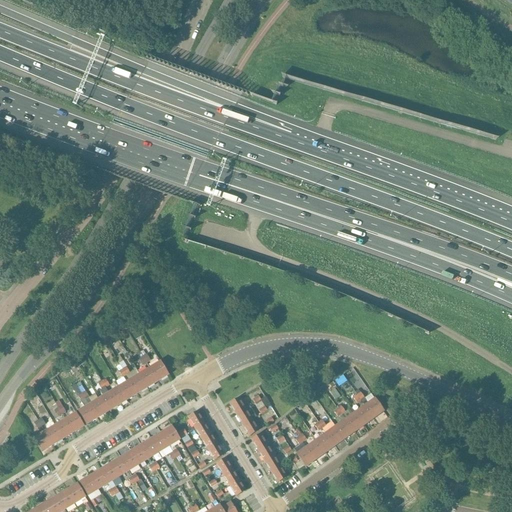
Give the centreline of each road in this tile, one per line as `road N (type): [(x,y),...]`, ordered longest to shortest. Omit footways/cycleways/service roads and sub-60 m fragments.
road 1 (motorway): [(511,249),(0,52)]
road 2 (unclassified): [(511,421),(414,375),(319,348),(257,351),(193,377)]
road 3 (motorway): [(286,138),(235,107),(0,11)]
road 4 (motorway): [(286,138),(0,30)]
road 5 (motorway): [(0,102),(264,197)]
road 6 (motorway): [(264,197),(511,295)]
road 7 (motorway): [(264,197),(381,227),(511,274)]
road 8 (motorway): [(511,221),(286,138)]
road 9 (residential): [(1,510),(61,473),(77,447),(193,377)]
road 10 (residential): [(274,511),(193,377)]
road 11 (residential): [(276,511),(392,424)]
